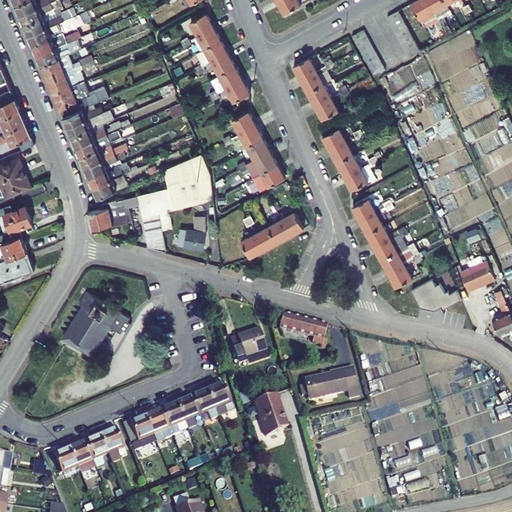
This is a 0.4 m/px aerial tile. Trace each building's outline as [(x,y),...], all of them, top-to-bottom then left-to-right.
[(29,0),(17,5),(21,15),(57,0),(56,0),(29,0)] [(57,0),(21,15),(25,25),(56,12),(63,10),(62,7),(64,6),(60,0),(57,0)] [(278,0),(285,14),(301,5),(298,0),(278,0)] [(428,0),(417,0),(412,3),(421,19),(422,18),(427,27),(440,20),(435,11),(428,0)] [(428,0),(435,11),(448,4),(445,0),(428,0)] [(68,12),(70,17),(78,14),(75,9),(68,12)] [(399,10),(388,16),(391,22),(402,16),(399,10)] [(58,17),(56,12),(25,25),(30,36),(65,20),(63,14),(58,17)] [(191,22),(199,36),(215,27),(207,13),(191,22)] [(85,24),(81,14),(65,20),(30,36),(34,46),(64,33),(85,24)] [(391,22),(394,28),(405,21),(402,16),(391,22)] [(394,28),(397,33),(409,27),(405,21),(394,28)] [(199,36),(194,38),(201,51),(222,40),(215,27),(199,36)] [(397,33),(400,39),(412,33),(409,27),(397,33)] [(364,29),(353,35),(356,41),(367,35),(364,29)] [(64,33),(34,46),(38,56),(78,39),(83,37),(80,31),(66,37),(64,33)] [(400,39),(404,45),(415,39),(412,33),(400,39)] [(356,41),(359,47),(370,41),(367,35),(356,41)] [(78,39),(38,56),(43,66),(69,54),(80,50),(82,49),(78,39)] [(404,45),(407,50),(418,44),(415,39),(404,45)] [(201,51),(197,54),(202,64),(196,67),(198,70),(204,67),(213,62),(229,53),(222,40),(201,51)] [(373,46),(370,41),(359,47),(360,48),(362,53),(373,46)] [(407,50),(410,56),(421,50),(418,44),(407,50)] [(362,53),(365,58),(377,52),(373,46),(362,53)] [(80,50),(82,56),(89,53),(86,47),(82,49),(80,50)] [(380,58),(377,52),(365,58),(367,61),(369,64),(380,58)] [(213,62),(220,75),(236,66),(229,53),(213,62)] [(69,54),(43,66),(49,80),(94,60),(92,55),(79,60),(80,62),(73,64),(69,54)] [(310,57),(294,66),(302,79),(318,71),(310,57)] [(369,64),(372,70),(383,64),(380,58),(369,64)] [(49,80),(54,93),(81,82),(84,81),(86,80),(81,70),(96,63),(94,60),(49,80)] [(0,85),(9,82),(0,61),(0,85)] [(374,74),(375,76),(386,69),(383,64),(372,70),(374,74)] [(227,88),(244,79),(236,66),(220,75),(227,88)] [(326,70),(328,69),(326,66),(318,71),(320,74),(325,84),(331,80),(326,70)] [(302,79),(309,93),(325,84),(320,74),(318,71),(302,79)] [(227,88),(235,102),(251,93),(244,79),(227,88)] [(81,82),(54,93),(64,117),(95,104),(98,103),(96,98),(89,101),(87,97),(91,96),(84,81),(81,82)] [(165,88),(170,95),(178,90),(173,83),(165,88)] [(309,93),(316,106),(332,97),(325,84),(309,93)] [(0,94),(0,97),(3,105),(16,99),(12,89),(0,94)] [(316,106),(324,119),(340,111),(332,97),(316,106)] [(0,120),(21,111),(16,99),(3,105),(0,105),(0,120)] [(95,104),(64,117),(69,127),(104,112),(102,106),(97,108),(95,104)] [(104,112),(69,127),(73,137),(103,124),(115,119),(111,109),(104,112)] [(0,135),(27,124),(21,111),(0,120),(0,135)] [(233,120),(241,133),(257,125),(249,111),(233,120)] [(108,128),(110,133),(119,129),(131,124),(129,119),(121,122),(121,121),(111,125),(112,127),(108,128)] [(20,142),(32,137),(27,124),(0,135),(0,145),(10,141),(12,145),(20,142)] [(103,124),(73,137),(77,147),(108,134),(103,124)] [(232,138),(225,142),(227,145),(234,142),(239,152),(264,138),(257,125),(241,133),(232,138)] [(340,128),(324,136),(331,150),(347,141),(340,128)] [(77,147),(82,157),(112,144),(111,142),(122,137),(119,129),(110,133),(108,134),(77,147)] [(35,144),(32,137),(20,142),(23,149),(35,144)] [(251,162),(271,151),(264,138),(239,152),(241,155),(244,154),(246,158),(248,157),(251,162)] [(347,141),(331,150),(339,163),(355,154),(347,141)] [(112,144),(82,157),(86,167),(116,154),(116,153),(129,148),(127,143),(114,148),(112,144)] [(86,167),(90,177),(121,164),(123,163),(121,159),(127,157),(124,151),(116,154),(86,167)] [(254,178),(279,164),(271,151),(251,162),(247,165),(240,168),(242,172),(248,168),(254,178)] [(203,154),(203,153),(164,170),(168,185),(212,173),(209,168),(203,154)] [(244,154),(241,155),(245,161),(247,165),(251,162),(248,157),(246,158),(244,154)] [(355,154),(339,163),(346,176),(362,168),(355,154)] [(7,197),(32,187),(31,184),(20,158),(0,166),(0,178),(1,180),(0,179),(0,190),(4,189),(6,196),(7,197)] [(90,177),(95,187),(125,174),(132,170),(130,165),(122,168),(121,164),(90,177)] [(261,192),(286,178),(279,164),(254,178),(247,181),(249,185),(255,181),(261,192)] [(346,176),(353,190),(376,177),(369,164),(362,168),(346,176)] [(213,183),(212,173),(168,185),(169,188),(139,195),(140,195),(142,204),(150,246),(166,251),(163,229),(173,228),(170,210),(214,199),(213,183)] [(125,174),(95,187),(99,197),(129,185),(125,174)] [(88,212),(93,231),(130,222),(126,208),(142,204),(140,195),(117,201),(117,200),(102,204),(104,208),(88,212)] [(369,198),(353,207),(361,220),(392,203),(391,200),(375,208),(369,198)] [(361,220),(368,234),(384,225),(382,220),(387,217),(384,212),(394,206),(392,203),(361,220)] [(0,235),(0,243),(3,243),(22,236),(20,229),(33,224),(27,206),(14,211),(12,205),(0,208),(0,216),(6,215),(12,231),(6,233),(0,235)] [(264,217),(269,226),(278,242),(291,235),(282,219),(278,210),(264,217)] [(282,219),(291,235),(305,227),(296,212),(282,219)] [(0,216),(0,217),(6,233),(12,231),(6,215),(0,216)] [(181,228),(178,245),(203,249),(206,232),(206,216),(195,217),(196,231),(181,228)] [(256,234),(265,250),(278,242),(269,226),(262,231),(257,222),(251,225),(256,234)] [(384,225),(368,234),(375,247),(391,238),(400,233),(407,229),(405,226),(390,235),(384,225)] [(256,234),(243,241),(251,257),(265,250),(256,234)] [(0,246),(0,259),(1,262),(28,252),(22,236),(3,243),(4,245),(0,246)] [(375,247),(383,260),(399,251),(391,238),(375,247)] [(383,260),(390,273),(406,264),(415,260),(421,256),(428,252),(420,239),(399,251),(383,260)] [(18,277),(34,271),(35,271),(35,270),(28,252),(1,262),(0,262),(0,280),(1,284),(13,279),(14,281),(18,279),(18,277)] [(459,271),(468,291),(499,277),(490,257),(459,271)] [(390,273),(397,287),(413,278),(406,264),(390,273)] [(440,302),(443,309),(465,297),(451,270),(413,289),(424,311),(440,302)] [(493,318),(501,335),(511,330),(511,311),(499,283),(492,286),(495,293),(504,313),(493,318)] [(483,290),(486,297),(495,293),(492,286),(483,290)] [(83,306),(63,339),(87,353),(105,324),(111,327),(120,332),(129,317),(108,304),(107,300),(103,301),(87,291),(79,304),(83,306)] [(284,315),(279,329),(314,338),(312,344),(322,346),(328,326),(284,315)] [(87,353),(93,357),(111,327),(105,324),(87,353)] [(260,329),(230,339),(237,360),(260,352),(262,358),(269,356),(260,329)] [(353,369),(304,380),(305,385),(308,395),(309,400),(347,391),(349,399),(359,397),(353,369)] [(212,380),(205,383),(219,417),(234,410),(235,408),(233,404),(231,403),(223,383),(215,386),(212,380)] [(199,393),(192,396),(200,415),(207,412),(210,421),(219,417),(205,383),(197,387),(199,393)] [(184,399),(181,393),(174,396),(188,430),(197,426),(193,418),(200,415),(192,396),(184,399)] [(277,394),(254,402),(261,420),(260,421),(266,438),(280,433),(279,431),(289,427),(277,394)] [(188,430),(174,396),(166,400),(169,406),(161,409),(173,436),(188,430)] [(164,440),(173,436),(161,409),(153,412),(151,406),(143,409),(156,441),(157,441),(164,438),(164,440)] [(156,441),(143,409),(135,413),(138,419),(131,422),(130,421),(123,424),(134,451),(143,448),(142,447),(156,441)] [(108,432),(105,425),(98,429),(108,454),(112,462),(121,459),(117,450),(124,447),(116,428),(108,432)] [(93,460),(96,467),(104,464),(101,457),(108,454),(98,429),(90,432),(93,438),(85,441),(93,460)] [(283,434),(264,441),(267,450),(286,442),(283,434)] [(75,438),(67,442),(78,467),(93,460),(85,441),(77,445),(75,438)] [(78,467),(67,442),(59,445),(62,451),(54,454),(62,473),(78,467)] [(232,448),(222,452),(225,459),(235,455),(232,448)] [(10,471),(11,471),(13,454),(0,452),(0,469),(2,470),(10,471)] [(200,458),(203,465),(210,462),(207,455),(200,458)] [(200,458),(187,464),(190,470),(203,465),(200,458)] [(163,480),(172,476),(166,462),(157,466),(163,480)] [(2,470),(0,484),(0,486),(7,488),(10,471),(2,470)] [(0,503),(7,504),(9,495),(0,493),(0,503)] [(202,511),(199,500),(176,508),(177,511),(202,511)] [(51,511),(55,511),(60,511),(62,505),(52,503),(51,511)]
